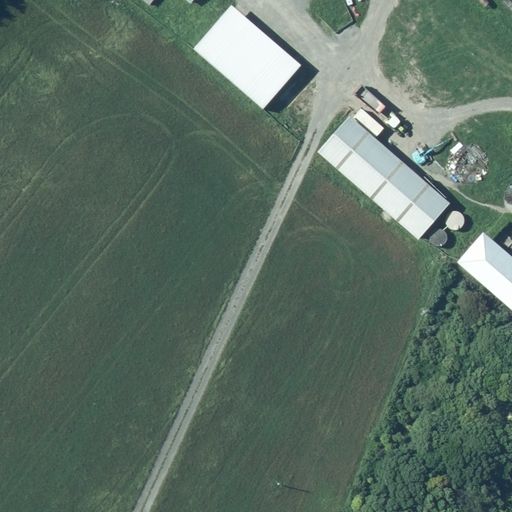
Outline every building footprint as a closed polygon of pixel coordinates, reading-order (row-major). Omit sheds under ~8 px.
[(231,5),(193,49),(263,109),(301,65),(231,5)] [(349,116),(318,152),(418,240),(419,238),(450,203),(349,116)] [(445,220),(446,224),(448,227),(452,230),(456,230),(460,228),(463,225),(465,221),(464,217),(462,213),(458,211),(454,211),(450,212),(447,216),(445,220)] [(429,236),(429,240),(432,244),(435,246),(439,246),(443,245),(446,242),(447,238),(447,234),(444,230),(441,228),(437,228),(433,229),(430,232),(429,236)] [(459,260),(457,262),(511,310),(511,256),(483,232),(459,260)]
